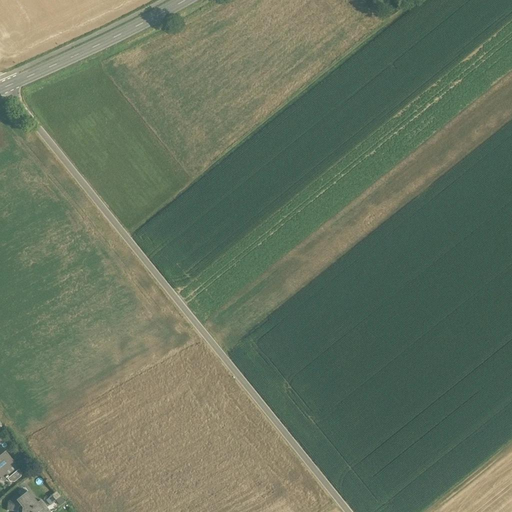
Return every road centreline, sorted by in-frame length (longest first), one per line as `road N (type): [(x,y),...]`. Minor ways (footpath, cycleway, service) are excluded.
road 1 (track): [(0,80),(347,511)]
road 2 (track): [(126,236),(419,0)]
road 3 (tertiary): [(0,89),(187,0)]
